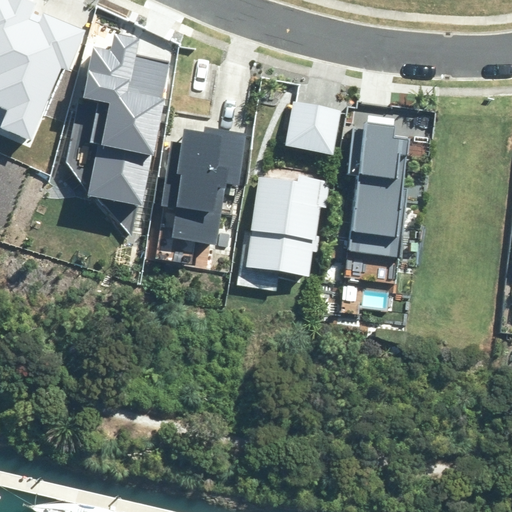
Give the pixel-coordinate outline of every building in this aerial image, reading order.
[(0,0),(0,106),(7,110),(0,126),(0,128),(31,141),(62,66),(70,70),(86,31),(43,14),(47,4),(38,0),(0,0)] [(111,51),(95,48),(85,100),(80,99),(68,162),(131,235),(164,66),(132,60),(136,39),(114,35),(111,51)] [(295,103),(286,145),(336,156),(345,113),(295,103)] [(358,121),(343,250),(399,257),(414,127),(358,121)] [(242,134),(171,123),(148,260),(219,271),(242,134)] [(325,191),(260,180),(243,286),(308,297),(325,191)]
